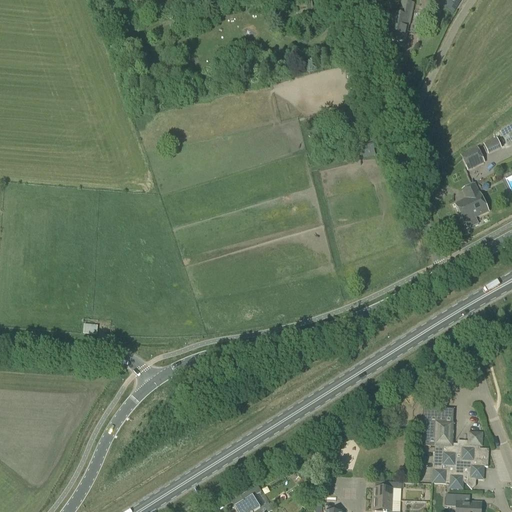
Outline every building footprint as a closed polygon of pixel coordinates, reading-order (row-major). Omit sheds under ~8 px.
[(461,0),(446,0),(441,8),(453,15),(461,0)] [(310,24),(317,22),(313,2),(306,3),(310,24)] [(409,27),(414,5),(401,2),(398,16),(391,15),(386,40),(404,44),(408,27),(409,27)] [(361,141),(359,131),(354,111),(342,114),(347,134),(348,134),(351,144),(361,141)] [(496,139),(483,145),(488,156),(501,149),(496,139)] [(363,160),(375,157),(373,145),(360,148),(363,160)] [(484,164),(477,149),(460,157),(467,172),(484,164)] [(466,201),(454,206),(455,209),(463,225),(464,224),(468,232),(478,226),(475,219),(487,213),(479,197),(473,185),(461,191),(462,193),(466,201)] [(97,336),(97,327),(84,325),(83,335),(97,336)] [(458,445),(452,445),(453,411),(423,409),(421,447),(434,448),(432,484),(449,485),(449,490),(462,491),(462,484),(464,484),(471,492),(475,488),(476,481),(482,481),(483,468),(487,469),(489,451),(480,450),(480,448),(481,448),(482,435),(469,434),(468,445),(458,444),(458,445)] [(354,470),(358,447),(341,444),(337,467),(354,470)] [(300,491),(309,486),(305,480),(297,485),(300,491)] [(373,502),(391,503),(392,491),(401,492),(401,485),(388,484),(388,491),(374,490),(373,502)] [(270,511),(272,511),(268,504),(259,510),(252,499),(261,493),(257,487),(232,503),(235,509),(233,510),(234,511),(270,511)] [(481,511),(482,505),(463,504),(463,498),(446,496),(445,506),(456,507),(456,511),(481,511)] [(390,511),(391,503),(373,502),(372,511),(390,511)]
